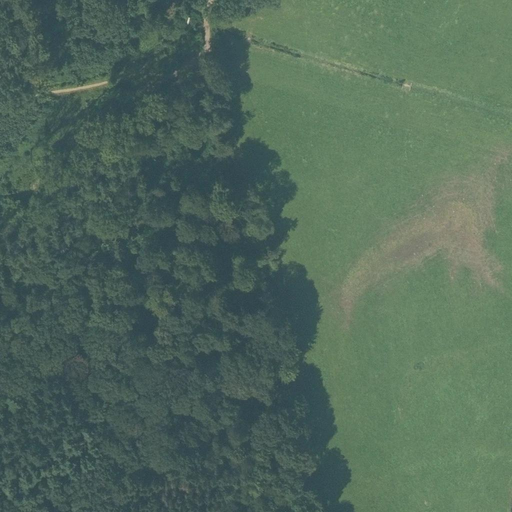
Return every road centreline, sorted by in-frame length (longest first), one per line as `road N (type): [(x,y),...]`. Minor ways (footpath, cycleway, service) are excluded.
road 1 (track): [(208,57),(217,119),(268,259),(299,511)]
road 2 (unknown): [(0,424),(62,304),(135,261),(136,232),(117,218),(114,197),(172,112),(178,95),(170,79)]
road 3 (track): [(0,212),(93,128),(170,79)]
